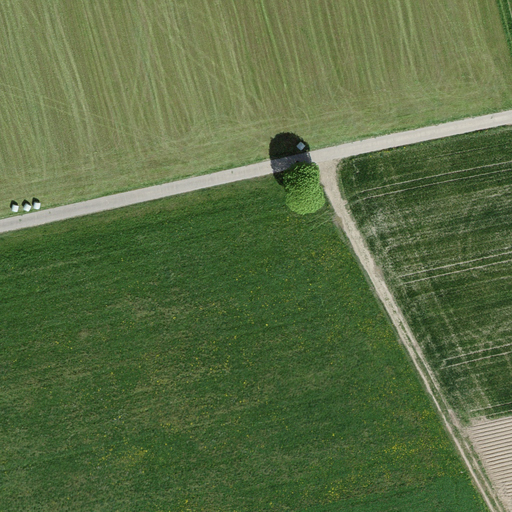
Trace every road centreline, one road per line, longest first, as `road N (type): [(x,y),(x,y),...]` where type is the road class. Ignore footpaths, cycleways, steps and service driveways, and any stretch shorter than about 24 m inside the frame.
road 1 (track): [(511,119),(0,227)]
road 2 (track): [(493,511),(310,159)]
